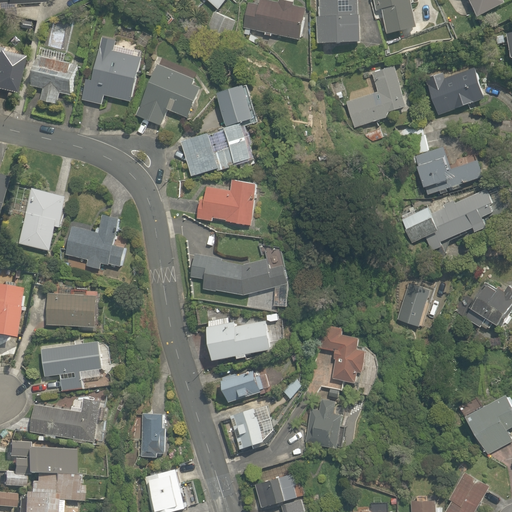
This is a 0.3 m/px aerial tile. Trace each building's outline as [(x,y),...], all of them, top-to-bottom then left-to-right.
[(292,4),(293,0),(276,0),(276,1),(273,0),(258,0),(258,3),(247,1),(242,24),(301,38),(308,8),(292,4)] [(357,0),(316,0),(318,39),(359,37),(357,0)] [(374,0),(376,7),(382,6),(387,29),(414,23),(408,0),(374,0)] [(469,0),(475,13),(501,0),(469,0)] [(217,12),(211,29),(227,35),(233,18),(217,12)] [(139,44),(99,36),(84,98),(102,102),(105,94),(132,100),(142,56),(136,54),(139,44)] [(0,85),(10,88),(19,48),(0,43),(0,85)] [(76,52),(34,44),(27,83),(42,86),(39,96),(58,100),(60,90),(68,91),(76,52)] [(137,113),(163,123),(167,112),(186,119),(203,75),(159,57),(137,113)] [(411,107),(398,64),(371,71),(377,91),(346,100),(354,125),(411,107)] [(446,76),(444,71),(423,78),(435,112),(483,95),(473,66),(446,76)] [(241,80),(216,87),(225,122),(238,119),(251,115),(241,80)] [(251,154),(238,119),(181,139),(194,175),(251,154)] [(401,143),(411,140),(428,195),(484,178),(478,159),(450,168),(442,145),(430,149),(422,124),(398,131),(401,143)] [(227,187),(202,183),(197,218),(250,225),(256,178),(228,175),(227,187)] [(67,191),(31,183),(20,241),(50,247),(55,225),(60,226),(67,191)] [(412,240),(424,234),(430,248),(442,243),(440,238),(471,225),(472,229),(484,224),(479,214),(493,208),(484,187),(465,196),(464,192),(427,208),(426,203),(401,214),(412,240)] [(72,224),(66,253),(87,258),(86,264),(100,267),(102,259),(123,264),(127,245),(113,242),(119,215),(102,211),(97,230),(72,224)] [(239,262),(196,252),(191,274),(203,278),(203,288),(246,295),(284,280),(281,248),(265,249),(265,256),(239,262)] [(419,324),(430,283),(409,277),(398,319),(419,324)] [(511,286),(507,284),(504,291),(483,281),(480,285),(476,283),(471,294),(475,296),(465,317),(499,334),(511,306),(511,286)] [(0,334),(8,336),(18,286),(0,282),(0,334)] [(47,292),(47,324),(94,323),(94,291),(47,292)] [(209,356),(234,352),(234,356),(245,354),(245,351),(270,347),(266,317),(229,323),(228,316),(207,319),(208,326),(204,326),(209,356)] [(363,368),(364,343),(357,343),(358,329),(329,327),(317,348),(334,349),(333,377),(356,378),(356,368),(363,368)] [(43,374),(59,372),(60,389),(82,387),(81,377),(101,375),(98,340),(40,345),(43,374)] [(227,401),(238,397),(237,395),(248,391),(249,394),(258,390),(251,368),(220,379),(227,401)] [(507,387),(462,409),(485,453),(511,439),(504,427),(511,422),(511,391),(510,393),(507,387)] [(319,406),(311,406),(309,441),(344,443),(345,426),(340,426),(341,408),(336,407),(336,398),(328,398),(328,392),(320,392),(319,406)] [(258,397),(259,403),(276,401),(275,394),(258,397)] [(108,424),(104,423),(106,411),(101,410),(103,399),(85,396),(82,411),(36,404),(32,432),(95,442),(96,440),(105,442),(108,424)] [(266,415),(259,417),(255,403),(228,411),(239,447),(266,440),(265,437),(272,434),(266,415)] [(165,452),(165,409),(142,409),(141,452),(165,452)] [(71,448),(8,444),(6,470),(69,474),(71,448)] [(155,511),(184,507),(176,465),(157,470),(156,470),(155,471),(154,471),(153,472),(152,472),(152,473),(151,473),(151,474),(150,474),(150,475),(149,475),(149,476),(149,477),(148,477),(148,478),(148,479),(147,480),(147,481),(147,482),(147,483),(147,484),(147,485),(152,511),(155,511)] [(281,511),(298,511),(304,510),(298,493),(289,466),(255,478),(265,505),(278,500),(281,511)] [(451,499),(443,511),(471,511),(489,481),(463,466),(446,496),(451,499)] [(0,471),(0,475),(0,482),(20,484),(21,473),(0,471)] [(79,499),(81,477),(35,476),(34,476),(33,476),(32,476),(31,477),(30,477),(29,478),(28,478),(27,479),(26,479),(25,480),(24,480),(24,481),(23,482),(22,482),(21,483),(20,484),(20,485),(19,486),(18,486),(18,487),(17,488),(17,489),(16,490),(16,491),(16,492),(14,511),(49,511),(51,497),(79,499)] [(13,491),(0,490),(0,505),(13,506),(13,491)] [(433,511),(434,492),(412,493),(412,511),(433,511)]
